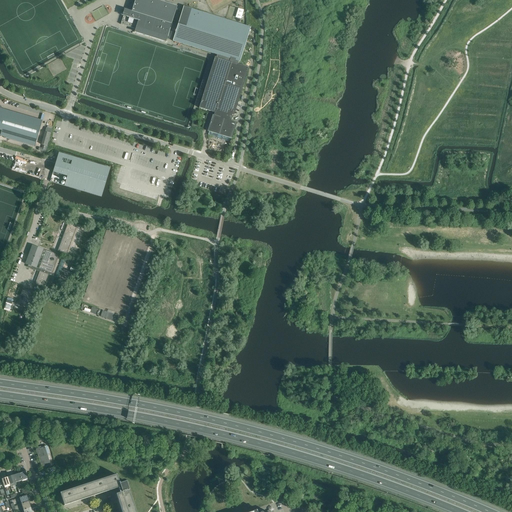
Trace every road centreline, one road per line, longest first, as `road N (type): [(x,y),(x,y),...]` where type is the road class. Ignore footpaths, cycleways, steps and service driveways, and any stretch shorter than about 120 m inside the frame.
road 1 (motorway): [(489,511),(271,435),(0,382)]
road 2 (motorway): [(0,395),(235,436),(460,511)]
road 3 (unclassified): [(239,168),(0,90)]
